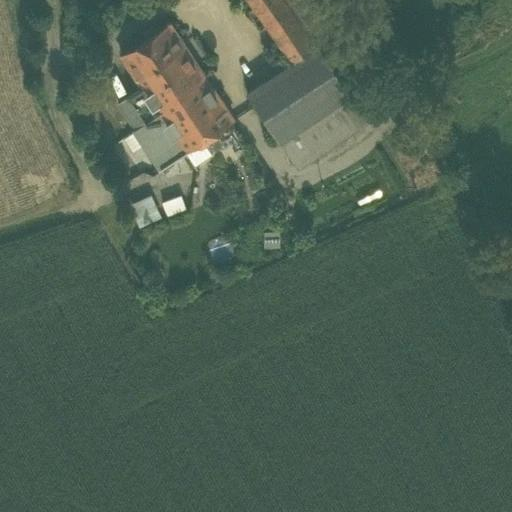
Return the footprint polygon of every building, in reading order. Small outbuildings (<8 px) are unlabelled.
[(248,0),(291,62),(318,45),(333,34),(310,0),(248,0)] [(142,87),(146,93),(179,71),(188,86),(204,75),(169,22),(121,54),(142,87)] [(369,121),(318,45),(291,62),(246,92),(298,169),(369,121)] [(179,71),(146,93),(185,152),(186,151),(203,140),(233,120),(204,75),(188,86),(179,71)] [(161,168),(185,152),(146,93),(142,87),(118,103),(135,129),(144,143),(161,168)] [(144,143),(135,129),(123,137),(132,151),(144,143)] [(203,140),(186,151),(196,165),(212,154),(203,140)] [(162,217),(151,193),(129,203),(139,227),(162,217)] [(182,194),(162,201),(167,215),(187,208),(182,194)] [(279,230),(263,231),(264,247),(280,246),(279,230)]
